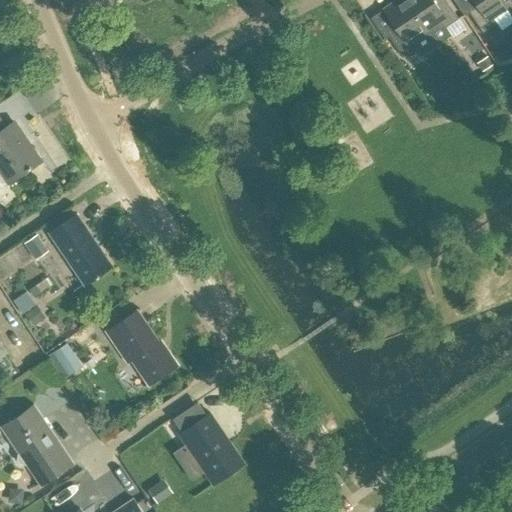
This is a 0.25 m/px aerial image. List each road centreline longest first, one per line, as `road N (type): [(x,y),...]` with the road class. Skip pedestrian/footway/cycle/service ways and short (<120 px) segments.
road 1 (unclassified): [(347,511),(93,129)]
road 2 (residential): [(93,129),(199,58),(315,0)]
road 3 (tertiary): [(391,511),(511,428)]
road 4 (unclassified): [(93,129),(36,0)]
